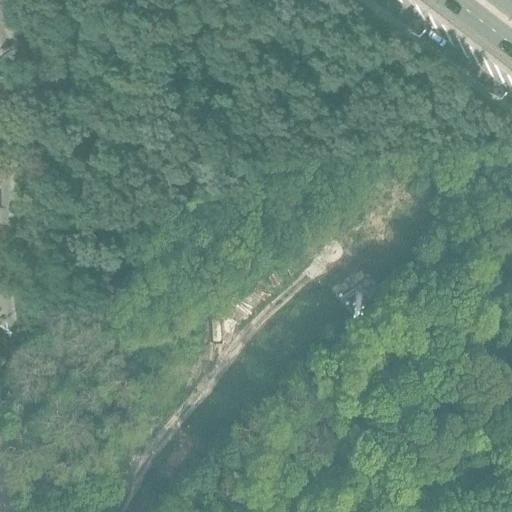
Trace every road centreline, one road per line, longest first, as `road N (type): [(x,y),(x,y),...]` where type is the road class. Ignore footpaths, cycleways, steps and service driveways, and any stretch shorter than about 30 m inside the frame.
road 1 (unknown): [(172,0),(84,216),(102,345),(47,395),(0,404)]
road 2 (unknown): [(511,285),(476,221),(404,146),(179,0)]
road 3 (primary): [(390,0),(511,98)]
